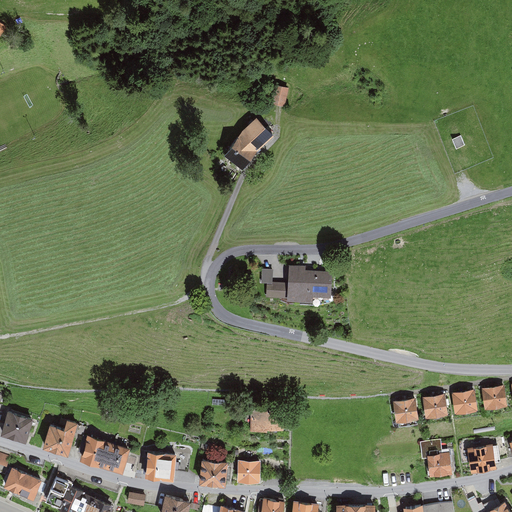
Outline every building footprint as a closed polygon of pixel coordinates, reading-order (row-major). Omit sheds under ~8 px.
[(286,88),(273,85),(270,104),(283,107),(286,88)] [(240,164),(274,130),(257,113),(223,147),(240,164)] [(452,140),(455,148),(464,145),(461,137),(452,140)] [(286,281),(266,280),(265,295),(287,296),(286,300),(312,301),(312,295),(336,296),(337,267),(287,265),(286,281)] [(483,388),(486,407),(506,404),(504,385),(483,388)] [(453,393),(455,411),(476,408),(473,390),(453,393)] [(424,397),(426,415),(447,412),(444,394),(424,397)] [(395,401),(397,420),(418,417),(415,398),(395,401)] [(0,403),(0,417),(3,418),(0,425),(0,430),(22,438),(30,416),(8,408),(9,405),(0,403)] [(283,407),(249,408),(250,429),(268,429),(268,426),(284,426),(284,423),(286,423),(286,415),(283,415),(283,407)] [(62,426),(48,422),(41,444),(66,452),(76,421),(65,417),(62,426)] [(126,446),(81,433),(76,448),(81,450),(79,458),(119,469),(122,460),(132,463),(134,456),(124,453),(126,446)] [(469,449),(473,469),(494,465),(491,445),(469,449)] [(436,449),(437,453),(427,454),(430,472),(450,469),(447,448),(436,449)] [(172,452),(145,449),(142,473),(171,476),(172,468),(186,470),(188,451),(172,450),(172,452)] [(227,459),(200,457),(198,481),(225,483),(226,478),(229,478),(230,467),(226,467),(227,459)] [(260,458),(237,457),(237,479),(259,480),(260,458)] [(39,481),(39,479),(8,465),(0,483),(0,484),(30,498),(34,489),(40,492),(44,483),(39,481)] [(71,482),(54,475),(43,500),(66,510),(75,487),(70,485),(71,482)] [(75,487),(66,510),(71,511),(107,511),(106,511),(109,504),(96,499),(97,496),(75,487)] [(142,493),(125,490),(124,500),(141,502),(142,493)] [(186,511),(189,501),(162,494),(157,511),(186,511)] [(476,496),(468,499),(474,511),(476,511),(482,509),(476,496)] [(285,511),(286,500),(259,497),(257,511),(285,511)] [(511,511),(511,508),(505,498),(482,511),(511,511)] [(452,511),(451,501),(422,505),(422,502),(404,505),(404,511),(452,511)] [(320,511),(321,511),(316,510),(317,504),(294,502),(292,511),(320,511)]
